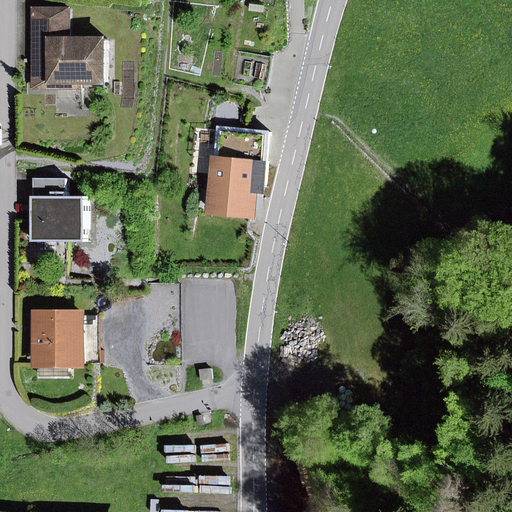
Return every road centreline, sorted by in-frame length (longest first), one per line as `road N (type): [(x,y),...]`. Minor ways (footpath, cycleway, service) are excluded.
road 1 (residential): [(5,0),(5,389),(36,424),(63,427),(253,396)]
road 2 (tertiary): [(334,0),(261,315),(253,396)]
